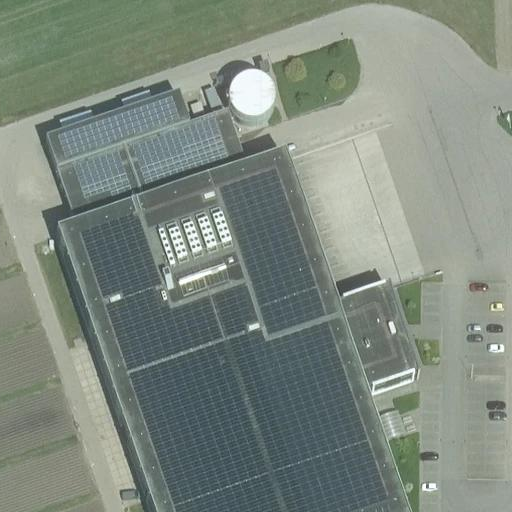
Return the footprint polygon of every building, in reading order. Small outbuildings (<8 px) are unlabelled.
[(193,91),(195,99),(230,87),(228,79),(193,91)] [(244,110),(274,113),(277,84),(247,81),(244,110)] [(177,99),(44,144),(55,175),(74,231),(55,238),(110,397),(120,426),(133,465),(145,501),(148,511),(403,511),(387,465),(365,399),(418,381),(388,293),(387,292),(334,310),(284,161),(283,160),(246,173),(233,136),(229,124),(226,116),(188,129),(177,99)] [(194,120),(203,117),(199,105),(190,108),(194,120)] [(511,158),(511,156),(511,139),(495,126),(485,137),(511,158)] [(364,130),(294,152),(309,201),(335,193),(334,189),(344,186),(348,200),(362,196),(370,224),(391,217),(385,197),(372,201),(369,190),(382,186),(364,130)] [(397,414),(376,421),(384,444),(405,436),(397,414)]
